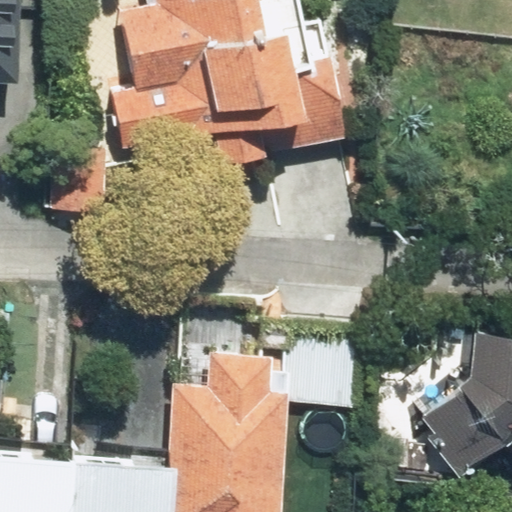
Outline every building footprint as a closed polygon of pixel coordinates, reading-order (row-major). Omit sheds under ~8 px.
[(0,0),(0,89),(4,90),(9,0),(0,0)] [(198,131),(205,169),(252,160),(246,126),(283,119),(274,71),(292,68),(279,0),(132,0),(133,2),(108,7),(133,143),(198,131)] [(511,330),(413,326),(409,400),(369,398),(367,439),(407,441),(405,475),(465,478),(466,458),(511,460),(511,330)] [(193,384),(161,382),(155,461),(154,471),(170,473),(166,511),(266,511),(276,400),(278,371),(259,369),(260,347),(196,342),(193,384)] [(53,511),(59,454),(61,425),(0,419),(0,511),(53,511)] [(150,511),(154,471),(155,461),(59,454),(53,511),(150,511)]
